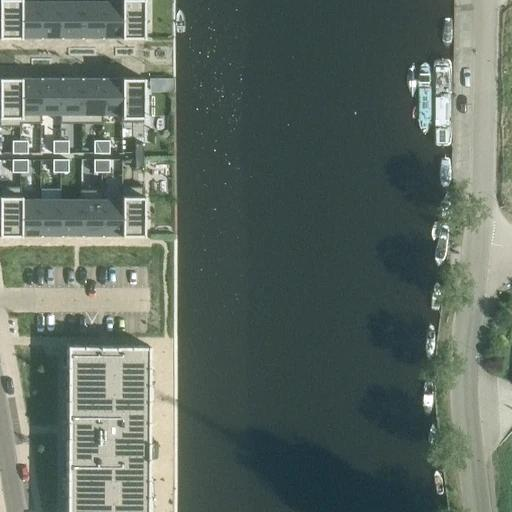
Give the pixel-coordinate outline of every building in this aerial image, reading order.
[(0,0),(0,37),(18,38),(19,38),(18,0),(0,0)] [(18,0),(19,38),(20,38),(38,38),(39,38),(39,0),(18,0)] [(59,0),(39,0),(39,38),(40,38),(59,38),(60,38),(59,0)] [(79,0),(59,0),(60,38),(79,38),(80,38),(79,0)] [(79,0),(80,38),(81,38),(100,38),(100,0),(79,0)] [(100,0),(100,38),(101,38),(120,38),(121,38),(120,0),(100,0)] [(120,0),(121,38),(122,38),(141,38),(143,38),(143,36),(142,36),(142,19),(143,19),(143,17),(142,17),(142,0),(143,0),(142,0),(120,0)] [(0,126),(19,127),(19,78),(18,78),(0,78),(0,126)] [(20,78),(19,78),(19,127),(20,127),(20,124),(39,124),(39,78),(38,78),(20,78)] [(40,78),(39,78),(39,124),(40,124),(40,114),(59,114),(58,124),(60,124),(60,78),(59,78),(40,78)] [(60,78),(60,124),(80,124),(80,78),(79,78),(60,78)] [(81,78),(80,78),(80,124),(100,124),(100,78),(99,78),(81,78)] [(101,78),(100,78),(100,124),(101,124),(101,114),(120,114),(120,116),(120,118),(120,122),(121,122),(121,78),(120,78),(101,78)] [(122,78),(121,78),(121,122),(142,122),(142,118),(142,116),(142,99),(142,97),(142,80),(143,80),(143,78),(141,78),(122,78)] [(141,144),(134,144),(134,157),(142,157),(142,146),(143,146),(143,144),(141,144)] [(142,157),(134,157),(134,169),(141,169),(141,170),(142,170),(142,168),(142,157)] [(0,235),(18,235),(18,236),(19,236),(19,187),(0,186),(0,235)] [(20,187),(19,187),(19,236),(20,236),(20,235),(38,235),(38,236),(39,236),(39,200),(20,200),(20,198),(20,196),(20,187)] [(101,190),(100,190),(100,236),(101,236),(101,235),(120,235),(120,236),(121,236),(121,187),(120,187),(120,196),(120,198),(120,200),(101,200),(101,190)] [(142,187),(121,187),(121,236),(122,236),(122,235),(141,235),(141,236),(143,236),(143,234),(142,234),(142,217),(143,217),(143,215),(142,215),(142,198),(143,198),(143,196),(142,196),(142,187)] [(79,200),(60,200),(60,236),(60,235),(79,235),(79,236),(80,236),(80,190),(79,190),(79,200)] [(100,190),(80,190),(80,236),(81,236),(81,235),(100,235),(100,236),(100,190)] [(60,200),(39,200),(39,236),(40,236),(40,235),(59,235),(59,236),(60,236),(60,200)] [(13,303),(12,327),(60,328),(61,304),(13,303)] [(148,511),(148,346),(65,346),(65,511),(148,511)]
